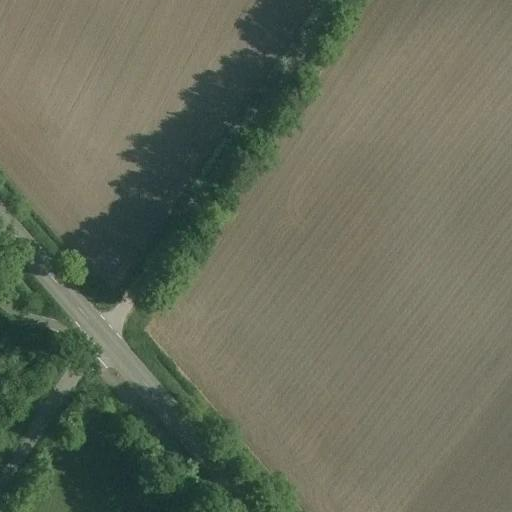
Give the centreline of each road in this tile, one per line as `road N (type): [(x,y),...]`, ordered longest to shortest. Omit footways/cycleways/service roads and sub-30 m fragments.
road 1 (unclassified): [(338,0),(99,331)]
road 2 (tertiary): [(99,331),(257,511)]
road 3 (unclassified): [(99,331),(0,474)]
road 4 (tertiary): [(0,217),(99,331)]
